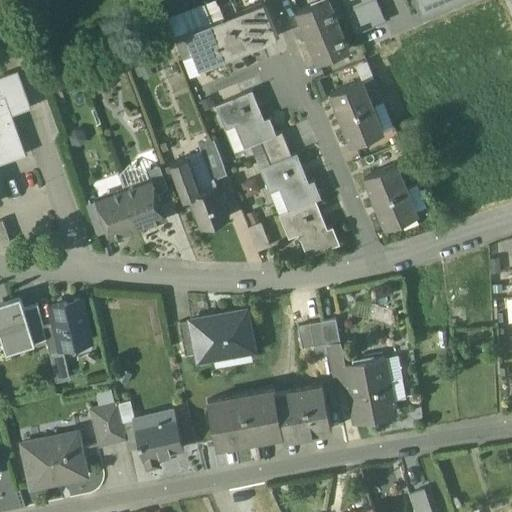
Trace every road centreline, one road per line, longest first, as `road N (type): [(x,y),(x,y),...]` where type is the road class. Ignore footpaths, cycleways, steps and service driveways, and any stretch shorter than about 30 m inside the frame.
road 1 (residential): [(0,271),(287,279),(511,222)]
road 2 (residential): [(57,511),(511,427)]
